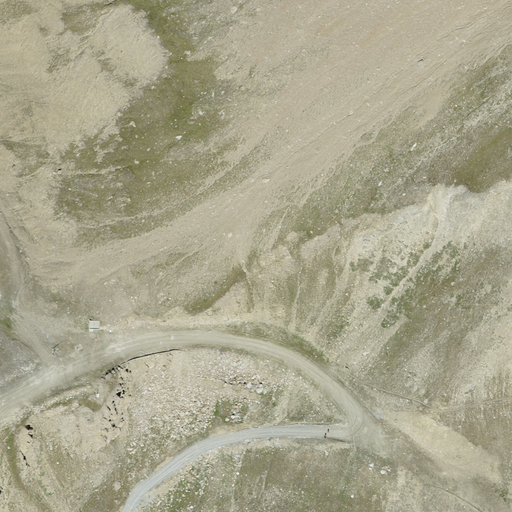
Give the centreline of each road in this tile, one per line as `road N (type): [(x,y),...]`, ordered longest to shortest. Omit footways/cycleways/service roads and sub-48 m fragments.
road 1 (track): [(331,375),(352,408),(344,429),(215,439),(144,486),(128,511)]
road 2 (track): [(79,362),(145,337),(206,334),(258,341),(331,375)]
